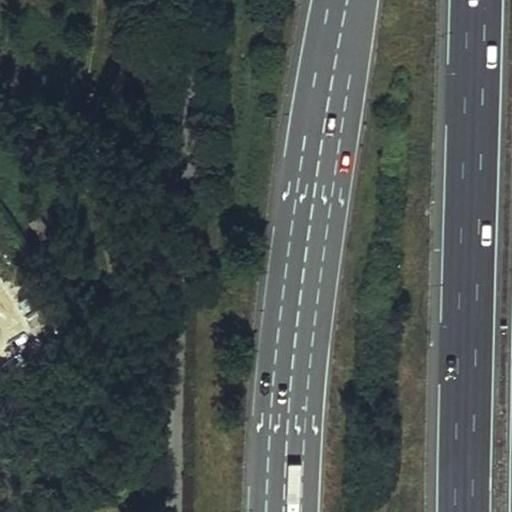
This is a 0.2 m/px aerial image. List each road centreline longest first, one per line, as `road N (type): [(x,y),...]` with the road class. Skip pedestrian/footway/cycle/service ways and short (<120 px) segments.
road 1 (motorway): [(344,0),(289,414),(284,511)]
road 2 (motorway): [(473,0),(460,511)]
